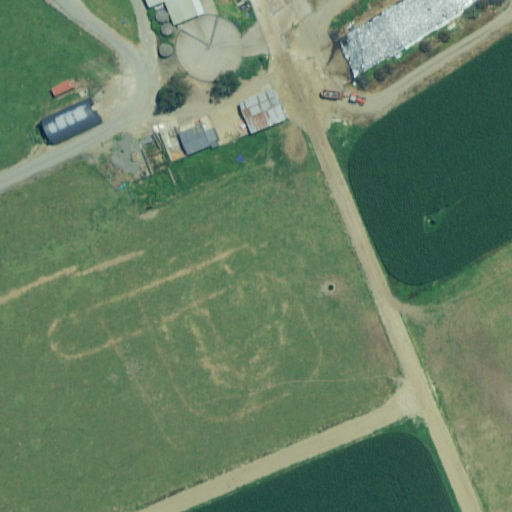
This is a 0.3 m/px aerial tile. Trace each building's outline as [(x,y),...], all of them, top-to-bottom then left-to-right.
[(106,0),(103,0),(97,3),(103,14),(111,10),(106,0)] [(200,17),(193,0),(149,0),(152,8),(168,2),(177,26),(200,17)] [(421,0),(439,28),(485,0),(421,0)] [(288,121),(276,90),(242,104),(254,134),(288,121)] [(102,124),(90,98),(44,120),(55,145),(102,124)] [(216,146),(207,123),(181,132),(190,156),(216,146)]
